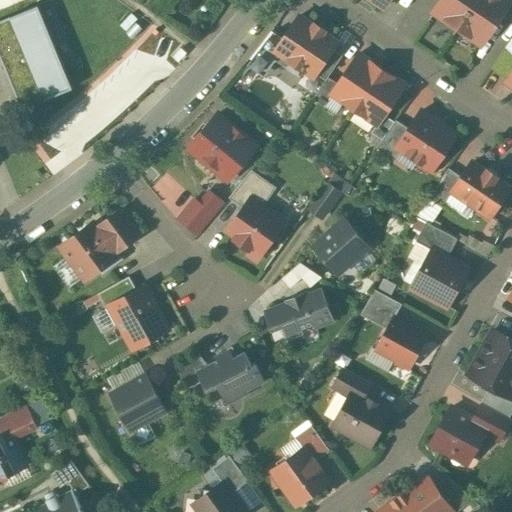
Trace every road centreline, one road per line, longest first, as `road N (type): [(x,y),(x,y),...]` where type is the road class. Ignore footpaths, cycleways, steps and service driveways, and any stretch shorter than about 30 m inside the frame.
road 1 (residential): [(325,511),(386,467),(511,242)]
road 2 (residential): [(511,124),(327,0)]
road 3 (residential): [(258,0),(207,64),(110,158)]
road 4 (residential): [(240,307),(110,158)]
road 5 (residential): [(110,158),(0,238)]
